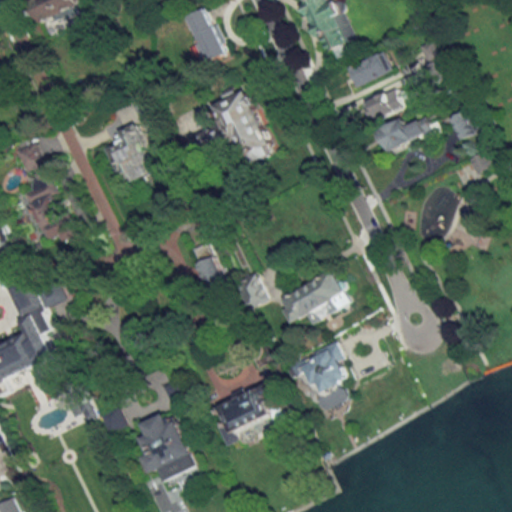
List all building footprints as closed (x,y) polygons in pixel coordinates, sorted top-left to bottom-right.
[(34,0),(44,25),(84,10),(81,1),(82,0),(34,0)] [(359,39),(342,0),(340,0),(334,3),(332,0),(307,0),(308,2),(310,1),(334,60),(352,52),(349,43),(359,39)] [(232,52),(211,7),(191,16),(212,62),(232,52)] [(425,46),(431,64),(428,65),(433,80),(449,75),(438,42),(425,46)] [(352,67),(361,86),(396,70),(387,51),(352,67)] [(255,88),(233,96),(234,98),(218,104),(226,125),(186,141),(195,164),(247,144),(254,164),(280,154),(255,88)] [(409,107),(400,88),(370,103),(379,122),(409,107)] [(465,139),(480,130),(468,110),(453,119),(465,139)] [(393,150),(436,130),(431,117),(411,126),(408,118),(383,129),(393,150)] [(142,123),(118,132),(123,144),(114,147),(127,184),(153,175),(149,164),(156,161),(142,123)] [(61,192),(38,142),(21,150),(38,188),(28,192),(49,240),(61,235),(64,241),(76,235),(57,194),(61,192)] [(0,255),(16,249),(0,212),(0,255)] [(210,286),(227,280),(211,242),(195,249),(210,286)] [(297,324),(313,316),(317,323),(357,302),(340,270),(284,299),(297,324)] [(274,300),(260,273),(242,282),(256,309),(274,300)] [(44,291),(49,307),(71,300),(66,284),(44,291)] [(59,358),(39,312),(46,309),(35,285),(21,291),(32,316),(25,319),(31,334),(0,347),(0,374),(5,372),(8,380),(59,358)] [(354,380),(338,343),(292,362),(298,377),(311,371),(321,394),(354,380)] [(166,386),(174,405),(192,396),(183,378),(166,386)] [(230,446),(247,439),(244,432),(286,415),(280,400),(289,396),(282,379),(222,404),(229,421),(221,425),(230,446)] [(329,410),(351,397),(345,388),(323,401),(329,410)] [(103,416),(112,435),(131,425),(122,407),(103,416)] [(183,416),(173,420),(171,413),(147,422),(152,434),(143,437),(156,473),(164,470),(169,485),(203,472),(183,416)] [(0,507),(1,511),(22,511),(17,497),(0,503),(0,507)]
